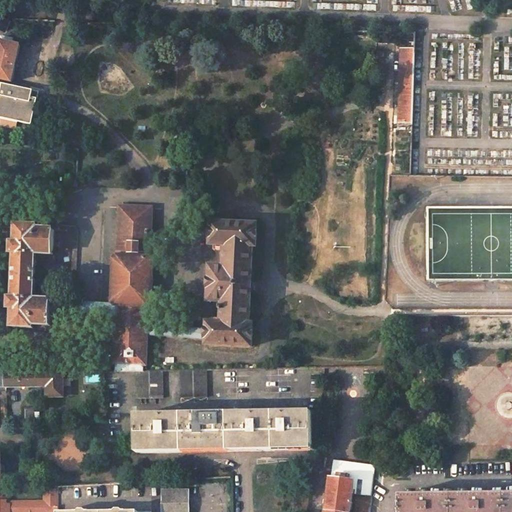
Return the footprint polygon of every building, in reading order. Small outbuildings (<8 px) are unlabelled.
[(3,19),(0,17),(0,28),(6,31),(11,19),(3,19)] [(20,46),(0,41),(0,43),(0,79),(4,81),(12,82),(20,46)] [(415,50),(401,49),(399,122),(413,122),(415,50)] [(39,92),(0,83),(0,118),(32,125),(39,92)] [(151,209),(121,208),(119,257),(149,258),(151,209)] [(257,226),(214,225),(213,245),(227,246),(253,246),(256,247),(257,226)] [(37,227),(17,226),(16,244),(13,243),(12,254),(15,254),(14,299),(10,299),(10,309),(13,309),(13,327),(33,328),(33,325),(50,326),(51,310),(51,301),(34,300),(36,254),(53,255),(54,230),(37,229),(37,227)] [(253,246),(227,246),(226,269),(212,268),(210,301),(224,302),(224,325),(250,326),(253,246)] [(149,258),(119,257),(115,260),(114,301),(117,305),(147,306),(151,303),(153,262),(149,258)] [(117,305),(51,301),(51,310),(117,314),(117,305)] [(147,306),(117,305),(117,314),(115,362),(115,372),(136,371),(144,371),(145,364),(146,335),(147,326),(147,306)] [(224,325),(209,325),(209,330),(209,339),(209,345),(252,347),(253,326),(250,326),(224,325)] [(209,330),(147,326),(146,335),(209,339),(209,330)] [(207,370),(180,371),(181,398),(207,397),(207,370)] [(144,371),(136,371),(137,399),(164,398),(163,371),(144,371)] [(39,373),(6,373),(7,387),(39,387),(39,373)] [(63,373),(39,373),(39,387),(39,396),(63,396),(63,373)] [(159,416),(136,416),(138,455),(246,453),(316,452),(315,413),(289,413),(289,410),(281,411),(282,414),(259,414),(259,411),(251,411),(251,414),(245,414),(205,415),(205,412),(198,412),(198,415),(167,416),(167,413),(159,413),(159,416)] [(376,465),(333,460),(331,479),(354,482),(352,494),(372,497),(376,465)] [(354,482),(331,479),(326,511),(350,511),(352,494),(354,482)] [(59,511),(59,487),(45,487),(45,500),(11,500),(11,490),(0,490),(0,511),(59,511)] [(187,511),(187,492),(164,492),(164,511),(187,511)] [(350,511),(370,511),(372,497),(352,494),(350,511)] [(511,511),(511,494),(400,496),(400,511),(511,511)]
